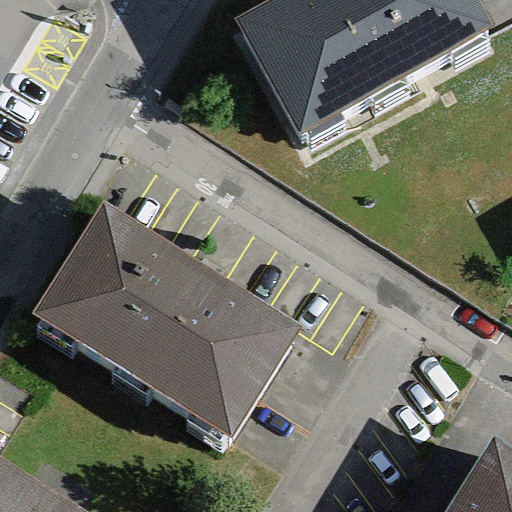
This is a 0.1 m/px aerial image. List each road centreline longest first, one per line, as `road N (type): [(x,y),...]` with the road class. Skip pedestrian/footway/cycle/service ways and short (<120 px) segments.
road 1 (residential): [(107,114),(511,370)]
road 2 (unknown): [(420,312),(295,511)]
road 3 (residential): [(107,114),(0,293)]
